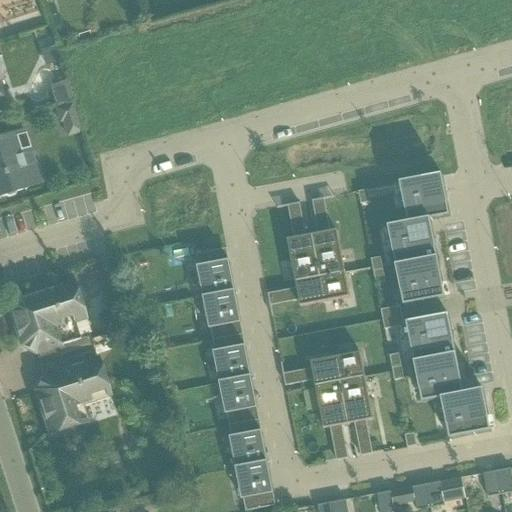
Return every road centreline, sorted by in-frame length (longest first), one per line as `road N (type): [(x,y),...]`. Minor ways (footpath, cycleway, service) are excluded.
road 1 (residential): [(511,440),(284,481),(222,140)]
road 2 (residential): [(0,255),(124,215),(119,170),(222,140)]
road 3 (residential): [(222,140),(456,75)]
road 4 (residential): [(480,184),(468,187),(511,411)]
